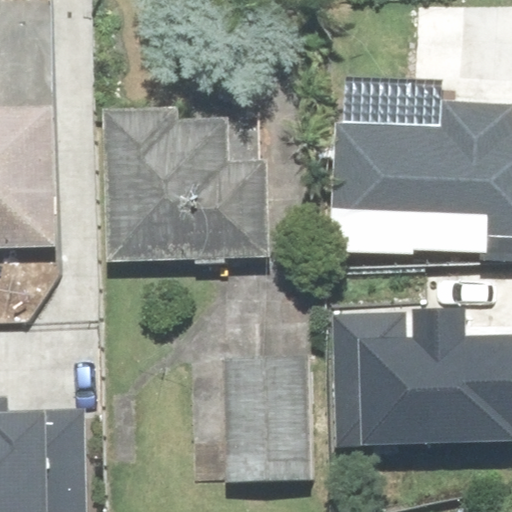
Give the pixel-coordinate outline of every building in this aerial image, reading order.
[(511,107),(452,105),(451,134),(356,129),(353,228),(511,234),(511,107)] [(273,265),(273,236),(309,237),(311,176),(277,175),(278,125),(183,121),(184,112),(121,110),(116,271),(180,273),(181,262),(273,265)] [(0,112),(0,254),(55,255),(56,143),(42,143),(43,113),(0,112)] [(476,307),(322,316),(332,468),(511,457),(511,328),(478,331),(476,307)] [(320,363),(229,363),(230,489),(321,489),(320,363)] [(0,511),(90,511),(88,415),(16,417),(15,402),(0,402),(0,511)]
